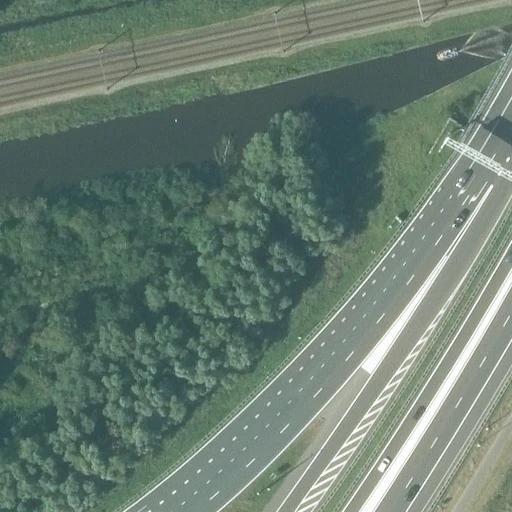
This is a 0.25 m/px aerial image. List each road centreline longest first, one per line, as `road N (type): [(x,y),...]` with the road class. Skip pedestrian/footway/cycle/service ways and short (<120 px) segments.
road 1 (motorway): [(491,186),(456,217),(337,371),(193,511)]
road 2 (motorway): [(491,186),(378,380),(287,511)]
road 3 (motorway): [(351,511),(511,256)]
road 4 (motorway): [(392,511),(511,313)]
